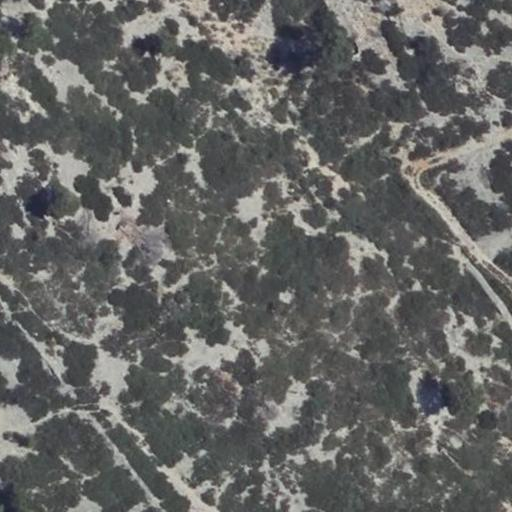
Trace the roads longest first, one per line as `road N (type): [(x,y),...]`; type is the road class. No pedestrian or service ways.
road 1 (track): [(511,288),(409,179),(427,162),(511,134)]
road 2 (track): [(214,511),(118,420),(87,410),(3,427)]
